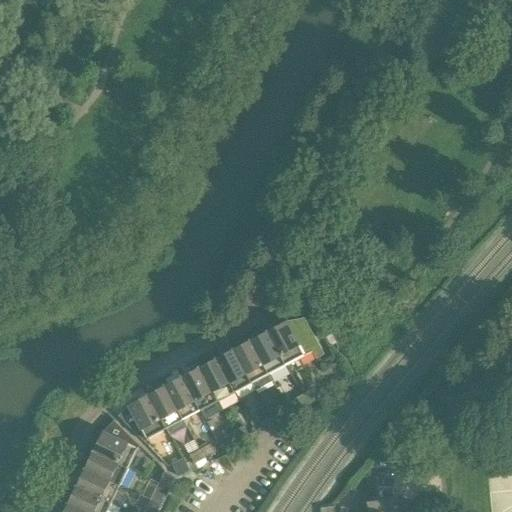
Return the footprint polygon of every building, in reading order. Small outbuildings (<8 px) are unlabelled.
[(289,320),(265,333),(283,367),(314,350),(318,358),(326,354),(307,318),(289,320)] [(283,367),(265,333),(248,342),(267,376),(283,367)] [(267,376),(248,342),(232,351),(250,385),(254,392),(271,383),(267,376)] [(250,385),(232,351),(215,360),(234,393),(250,385)] [(234,393),(215,360),(198,369),(217,402),(234,393)] [(217,402),(198,369),(182,378),(200,411),(217,402)] [(200,411),(182,378),(165,387),(183,420),(200,411)] [(183,420),(165,387),(148,396),(166,429),(183,420)] [(313,390),(300,396),(304,405),(314,400),(313,390)] [(166,429),(148,396),(128,406),(118,417),(144,441),(166,429)] [(304,405),(300,396),(290,401),(295,410),(304,405)] [(277,410),(267,415),(271,423),(281,418),(277,410)] [(271,423),(267,415),(257,420),(261,428),(271,423)] [(102,433),(93,453),(128,470),(139,446),(113,421),(102,433)] [(243,428),(233,433),(238,441),(247,436),(243,428)] [(238,441),(233,433),(223,438),(228,446),(238,441)] [(209,446),(200,451),(204,459),(214,454),(209,446)] [(204,459),(200,451),(190,456),(194,464),(204,459)] [(119,487),(128,470),(93,453),(84,470),(119,487)] [(187,469),(183,460),(171,467),(177,474),(187,469)] [(117,492),(119,487),(84,470),(76,487),(111,504),(120,508),(124,500),(122,495),(117,492)] [(158,484),(168,489),(173,479),(165,472),(158,484)] [(85,511),(107,511),(111,504),(76,487),(68,504),(85,511)] [(155,492),(150,502),(159,506),(164,496),(155,492)] [(395,511),(399,511),(397,498),(367,502),(368,511),(395,511)] [(156,511),(159,506),(150,502),(145,511),(156,511)]
